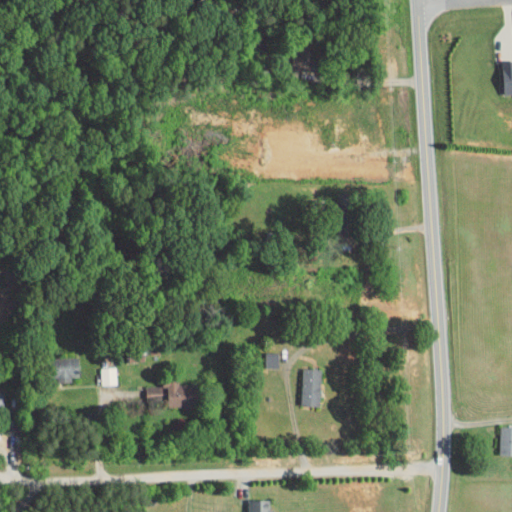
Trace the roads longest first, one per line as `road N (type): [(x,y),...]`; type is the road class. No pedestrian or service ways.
road 1 (tertiary): [(438,511),(442,373),(417,0)]
road 2 (residential): [(442,465),(149,483),(0,474)]
road 3 (residential): [(0,92),(422,80)]
